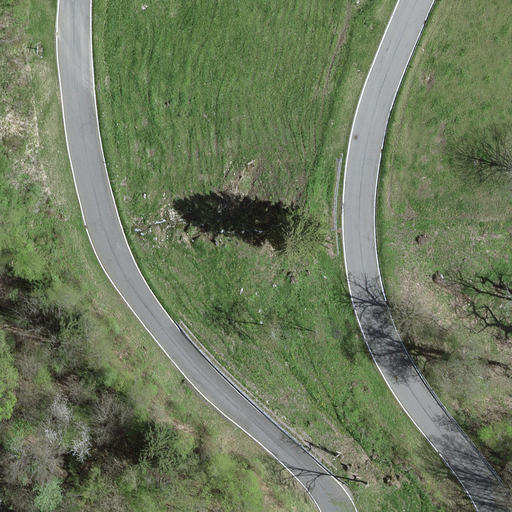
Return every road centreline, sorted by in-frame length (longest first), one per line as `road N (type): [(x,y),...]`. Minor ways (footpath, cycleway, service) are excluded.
road 1 (tertiary): [(339,511),(302,464),(186,356),(118,263),(86,167),(75,0)]
road 2 (tertiary): [(417,0),(379,91),(367,144),(360,213),(367,295),(401,372),(496,511)]
